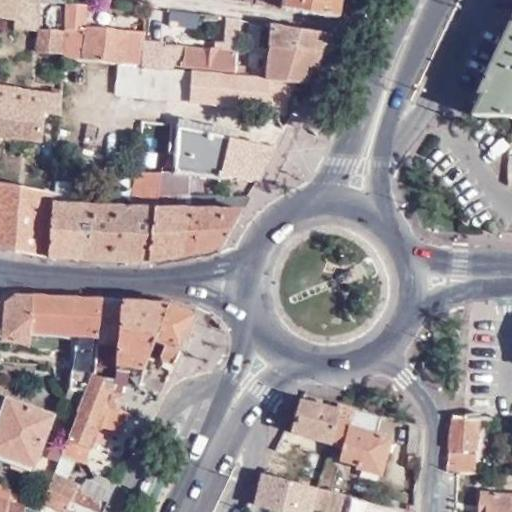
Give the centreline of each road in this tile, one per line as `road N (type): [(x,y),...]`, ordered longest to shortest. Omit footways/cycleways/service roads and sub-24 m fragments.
road 1 (secondary): [(0,272),(254,285)]
road 2 (residential): [(377,345),(429,415),(426,511)]
road 3 (residential): [(226,417),(189,406),(159,417),(110,511)]
road 4 (residential): [(386,118),(418,111),(476,0)]
road 5 (residential): [(357,0),(328,62),(334,81),(366,114)]
